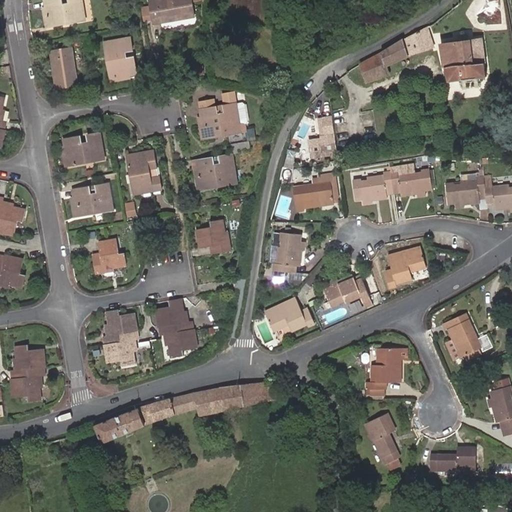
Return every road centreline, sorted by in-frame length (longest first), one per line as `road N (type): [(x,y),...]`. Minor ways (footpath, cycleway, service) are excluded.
road 1 (residential): [(447,0),(320,82),(282,136),(237,359)]
road 2 (residential): [(295,359),(338,425),(344,511)]
road 3 (residential): [(237,359),(213,374),(85,412)]
road 4 (residential): [(354,241),(443,226),(479,234),(499,254)]
road 5 (residential): [(38,163),(65,309)]
road 6 (residential): [(30,119),(113,104),(152,110)]
road 7 (residential): [(406,309),(295,359)]
road 8 (residential): [(13,0),(30,119)]
